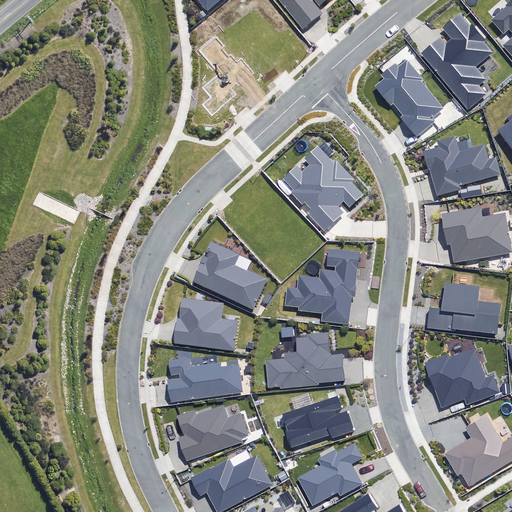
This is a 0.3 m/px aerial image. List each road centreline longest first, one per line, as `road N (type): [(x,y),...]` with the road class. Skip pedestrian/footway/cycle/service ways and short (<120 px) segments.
road 1 (residential): [(318,83),(209,180),(144,280),(128,345),(129,415),(163,511)]
road 2 (residential): [(318,83),(365,135),(389,180),(398,236),(384,360),(388,402),(445,511)]
road 3 (residential): [(413,0),(318,83)]
